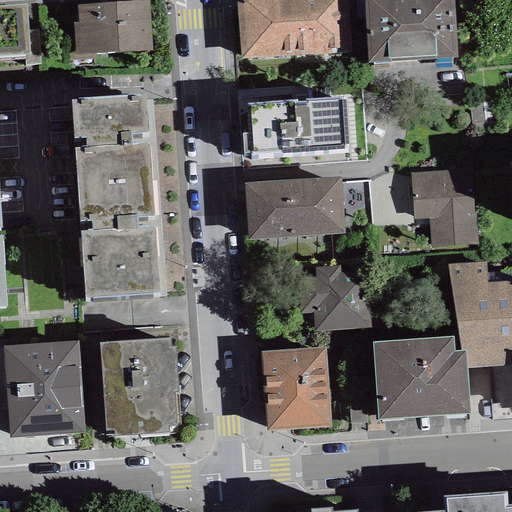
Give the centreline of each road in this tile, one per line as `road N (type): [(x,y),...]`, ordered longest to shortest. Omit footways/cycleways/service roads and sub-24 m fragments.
road 1 (residential): [(229,475),(198,0)]
road 2 (residential): [(229,475),(511,454)]
road 3 (residential): [(0,491),(229,475)]
